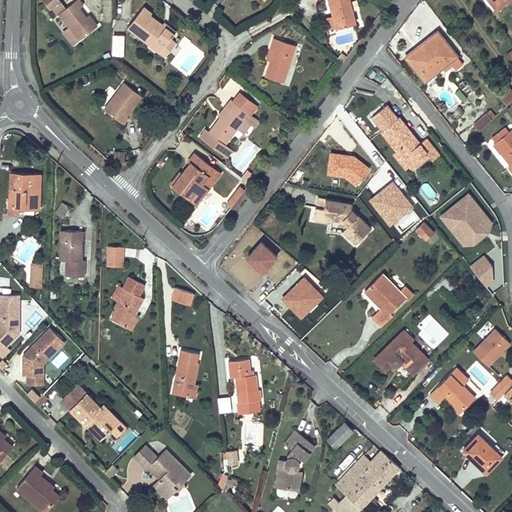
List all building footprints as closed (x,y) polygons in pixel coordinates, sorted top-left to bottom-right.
[(60,0),(59,0),(42,0),(49,8),(60,0)] [(87,17),(80,8),(84,5),(80,0),(75,0),(59,13),(80,40),(95,28),(87,17)] [(208,11),(214,0),(197,0),(195,3),(208,11)] [(356,23),(349,0),(329,0),(332,10),(335,9),(336,14),(333,15),(337,28),(356,23)] [(489,0),(496,9),(507,0),(489,0)] [(174,34),(150,15),(152,13),(144,7),(128,27),(161,52),(171,39),(174,34)] [(98,26),(89,15),(87,17),(95,28),(98,26)] [(176,32),(164,22),(162,25),(174,34),(176,32)] [(80,40),(72,30),(66,34),(74,45),(80,40)] [(433,40),(440,33),(438,30),(430,36),(433,40)] [(430,36),(417,47),(419,50),(407,60),(425,81),(443,67),(440,64),(447,59),(450,62),(458,55),(440,33),(433,40),(430,36)] [(285,82),(297,45),(274,38),(271,48),(274,49),(265,76),(285,82)] [(176,42),(171,39),(161,52),(166,56),(176,42)] [(407,60),(419,50),(417,47),(405,56),(407,60)] [(443,67),(450,62),(447,59),(440,64),(443,67)] [(104,109),(124,124),(129,118),(126,116),(142,96),(125,83),(104,109)] [(511,90),(506,83),(496,91),(506,105),(511,100),(511,90)] [(249,113),(232,99),(226,106),(228,107),(221,117),(209,132),(206,129),(201,136),(225,155),(230,149),(225,144),(238,127),(249,113)] [(381,131),(397,150),(410,166),(427,152),(429,156),(433,160),(439,154),(426,138),(420,143),(416,139),(415,140),(411,136),(413,134),(399,117),(398,118),(387,105),(372,116),(383,130),(381,131)] [(228,107),(226,106),(219,116),(221,117),(228,107)] [(489,109),(473,124),(479,131),(495,115),(489,109)] [(249,113),(238,127),(244,132),(251,124),(255,127),(260,121),(249,113)] [(492,138),(496,142),(509,132),(506,128),(492,138)] [(509,132),(496,142),(494,143),(511,165),(508,167),(511,171),(511,129),(509,132)] [(397,150),(393,153),(406,169),(410,166),(397,150)] [(124,162),(124,151),(114,151),(115,162),(124,162)] [(427,152),(410,166),(413,169),(429,156),(427,152)] [(214,168),(194,153),(189,160),(191,162),(174,185),(197,203),(208,188),(202,184),(214,168)] [(220,173),(214,168),(202,184),(208,188),(220,173)] [(182,174),(179,172),(171,183),(174,185),(182,174)] [(255,176),(250,172),(244,179),(250,184),(255,176)] [(41,174),(12,173),(10,214),(18,214),(19,208),(39,209),(41,174)] [(430,200),(437,194),(426,181),(419,187),(430,200)] [(242,193),(238,190),(227,203),(232,207),(242,193)] [(469,192),(439,215),(463,245),(474,244),(489,231),(492,222),(469,192)] [(325,199),(317,198),(315,206),(324,207),(325,199)] [(353,204),(325,199),(324,207),(315,206),(313,218),(332,222),(333,220),(341,221),(347,227),(343,231),(356,243),(365,233),(363,231),(368,225),(351,210),(353,204)] [(64,217),(70,206),(61,202),(56,213),(64,217)] [(411,210),(402,219),(407,225),(416,216),(411,210)] [(423,221),(416,229),(426,240),(434,232),(423,221)] [(82,260),(83,231),(62,230),(61,259),(68,260),(68,275),(84,276),(85,260),(82,260)] [(109,245),(108,265),(123,266),(124,246),(109,245)] [(485,256),(471,266),(486,286),(493,282),(493,266),(485,256)] [(41,272),(42,264),(33,263),(33,271),(41,272)] [(41,286),(41,272),(33,271),(32,285),(41,286)] [(388,280),(382,273),(365,290),(373,298),(374,297),(377,295),(381,299),(378,301),(383,306),(372,317),(382,327),(393,315),(391,313),(406,298),(408,300),(414,295),(405,286),(398,292),(394,288),(395,287),(388,280)] [(111,319),(126,326),(132,315),(133,312),(135,313),(144,297),(139,295),(145,284),(129,276),(124,287),(119,285),(112,297),(120,302),(111,319)] [(194,293),(176,287),(172,299),(190,305),(194,293)] [(12,317),(19,318),(20,295),(0,294),(0,324),(2,326),(0,327),(0,353),(3,356),(10,349),(6,346),(19,333),(12,326),(12,317)] [(132,315),(126,326),(132,329),(138,317),(132,315)] [(49,375),(41,366),(66,343),(50,326),(13,359),(37,386),(49,375)] [(508,349),(507,348),(511,343),(495,327),(471,351),(489,369),(508,349)] [(404,330),(400,333),(409,342),(411,341),(413,339),(404,330)] [(399,333),(374,358),(385,369),(392,363),(396,366),(401,361),(413,372),(428,358),(411,341),(409,342),(400,333),(399,333)] [(198,353),(181,350),(173,392),(188,396),(195,398),(198,385),(194,384),(192,383),(192,381),(194,381),(198,362),(197,362),(198,353)] [(228,360),(230,377),(235,377),(238,402),(239,402),(255,400),(261,400),(260,389),(258,389),(256,374),(253,374),(251,375),(251,370),(249,358),(228,360)] [(406,379),(411,374),(401,365),(396,370),(406,379)] [(447,393),(450,397),(449,398),(455,404),(461,411),(475,397),(462,385),(468,379),(456,367),(430,394),(438,402),(447,393)] [(101,408),(78,384),(62,399),(86,424),(89,420),(104,435),(111,429),(119,421),(104,405),(101,408)] [(44,393),(35,401),(40,406),(48,397),(44,393)] [(256,410),(255,400),(239,402),(240,412),(256,410)] [(461,411),(455,404),(452,407),(459,413),(461,411)] [(104,435),(89,420),(86,424),(101,439),(104,435)] [(125,427),(119,421),(111,429),(117,435),(125,427)] [(353,430),(344,421),(327,438),(336,447),(353,430)] [(296,430),(285,443),(293,449),(289,455),(291,456),(288,457),(287,458),(286,460),(280,459),(276,486),(294,488),(296,471),(295,469),(297,467),(299,465),(299,463),(299,461),(302,457),(304,459),(315,446),(296,430)] [(492,448),(478,434),(463,450),(478,464),(480,463),(488,470),(502,457),(492,448)] [(3,438),(0,435),(0,461),(13,446),(3,438)] [(496,444),(492,448),(502,457),(505,453),(496,444)] [(150,450),(146,445),(134,456),(139,461),(150,450)] [(182,483),(183,482),(191,473),(166,449),(158,457),(150,450),(139,461),(147,469),(149,467),(156,474),(158,471),(163,476),(160,478),(157,482),(170,495),(176,488),(177,488),(173,484),(179,479),(182,483)] [(236,449),(228,450),(229,464),(238,463),(236,449)] [(356,511),(372,495),(382,485),(399,467),(382,450),(371,462),(364,455),(337,484),(347,494),(340,501),(334,496),(328,502),(338,511),(356,511)] [(119,469),(113,463),(110,466),(115,472),(119,469)] [(488,470),(480,463),(478,464),(486,472),(488,470)] [(60,495),(39,477),(41,473),(43,471),(35,465),(18,486),(47,511),(60,495)] [(115,472),(110,466),(105,472),(110,477),(115,472)] [(55,485),(41,473),(39,477),(53,488),(55,485)] [(228,476),(224,474),(219,485),(223,490),(228,476)] [(184,484),(183,482),(182,483),(179,479),(173,484),(177,488),(176,488),(178,490),(184,484)] [(157,482),(154,485),(167,498),(170,495),(157,482)]
